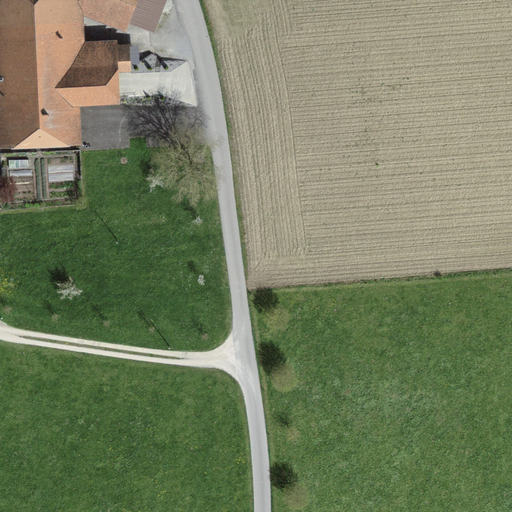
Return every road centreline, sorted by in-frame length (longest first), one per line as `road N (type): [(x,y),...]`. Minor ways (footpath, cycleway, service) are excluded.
road 1 (unclassified): [(185,0),(219,145),(262,511)]
road 2 (track): [(248,369),(0,332)]
